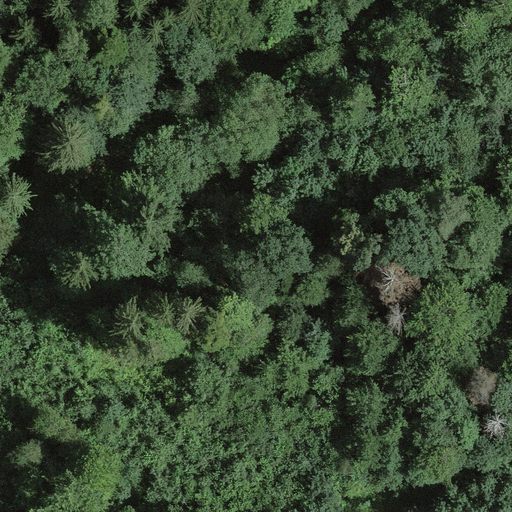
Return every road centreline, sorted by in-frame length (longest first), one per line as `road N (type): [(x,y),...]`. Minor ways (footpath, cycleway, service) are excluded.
road 1 (track): [(0,256),(80,172),(435,0)]
road 2 (track): [(394,511),(511,462)]
